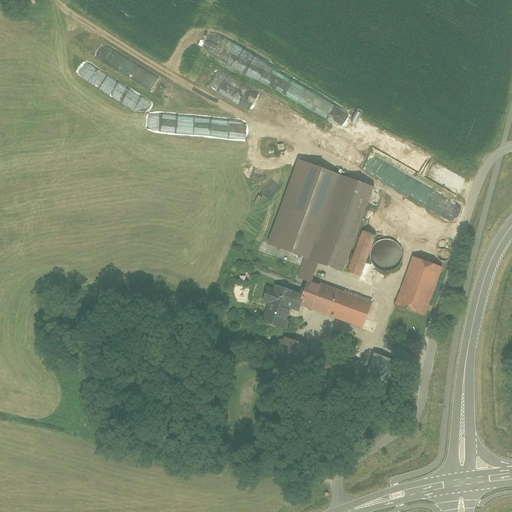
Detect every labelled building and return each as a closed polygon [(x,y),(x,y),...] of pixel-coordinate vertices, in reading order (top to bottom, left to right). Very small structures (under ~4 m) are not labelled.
[(312,278),(317,262),(343,271),(372,182),(296,157),(267,246),(304,258),(297,278),(306,281),(305,286),(299,304),(365,326),(374,298),(312,278)] [(349,270),(361,273),(374,233),(363,229),(349,270)] [(371,257),(373,263),(377,267),(382,270),(387,270),(393,269),(398,265),(401,261),(402,256),(402,251),(400,246),(396,242),(392,240),(386,239),(381,240),(376,242),(373,247),(371,252),(371,257)] [(444,268),(412,257),(396,305),(427,316),(444,268)] [(299,304),(305,286),(281,278),(279,286),(276,285),(274,290),(267,288),(263,302),(268,304),(262,322),(284,330),(292,308),(297,309),(299,304)] [(307,346),(283,338),(271,370),(295,379),(307,346)] [(401,346),(413,348),(415,341),(403,338),(401,346)] [(388,392),(397,360),(373,354),(364,386),(388,392)]
